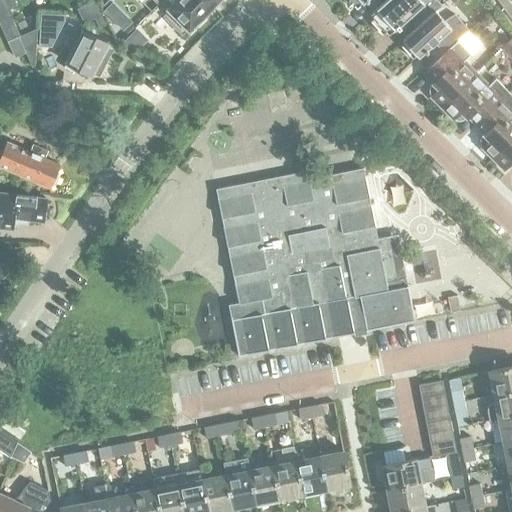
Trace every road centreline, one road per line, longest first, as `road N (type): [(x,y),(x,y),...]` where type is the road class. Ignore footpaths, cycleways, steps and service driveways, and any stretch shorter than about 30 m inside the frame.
road 1 (residential): [(0,352),(183,89),(268,0)]
road 2 (residential): [(176,402),(511,340)]
road 3 (residential): [(284,0),(511,222)]
